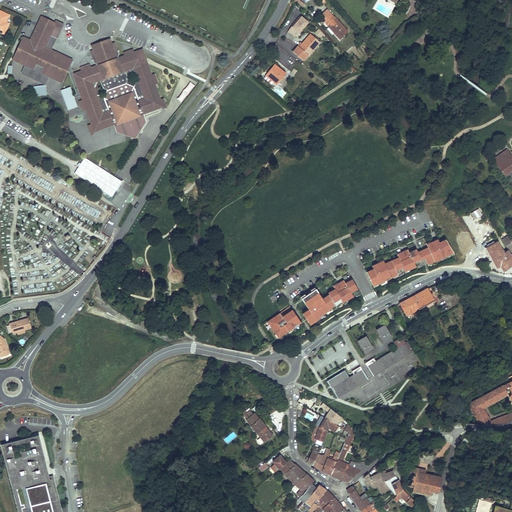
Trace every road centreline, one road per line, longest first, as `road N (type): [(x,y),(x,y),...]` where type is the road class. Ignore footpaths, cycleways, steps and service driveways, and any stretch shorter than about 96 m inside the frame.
road 1 (secondary): [(284,0),(189,121),(102,263),(27,358)]
road 2 (tertiary): [(511,280),(438,273),(302,351)]
road 3 (residential): [(511,424),(427,434),(339,491)]
road 4 (tertiary): [(89,408),(163,352),(204,349)]
road 5 (residential): [(339,491),(292,448),(289,379)]
